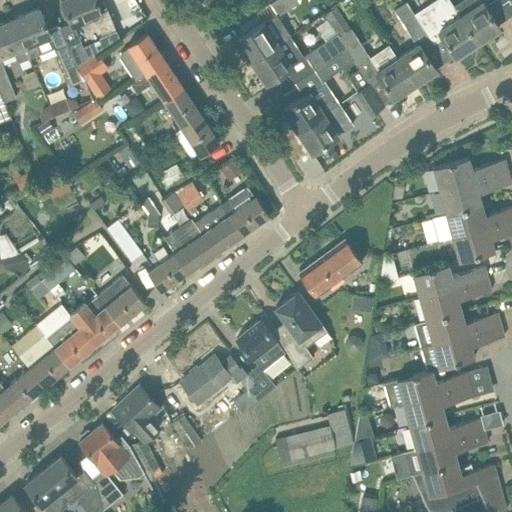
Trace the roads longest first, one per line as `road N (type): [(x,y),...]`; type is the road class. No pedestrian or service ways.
road 1 (unclassified): [(0,458),(305,211)]
road 2 (unclassified): [(305,211),(165,0)]
road 3 (unclassified): [(305,211),(430,125),(511,85)]
